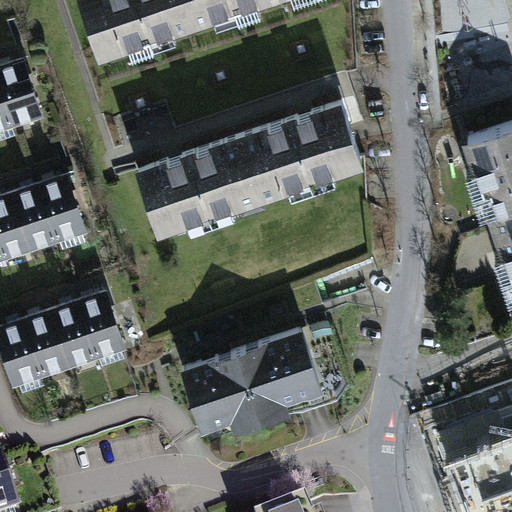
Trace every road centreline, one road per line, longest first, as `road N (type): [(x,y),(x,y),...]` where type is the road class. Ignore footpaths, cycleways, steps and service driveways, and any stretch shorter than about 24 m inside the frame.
road 1 (residential): [(383,452),(408,275),(396,0)]
road 2 (residential): [(383,452),(329,450),(240,479),(207,478),(190,462),(182,435),(137,404),(47,433),(25,431),(0,392)]
